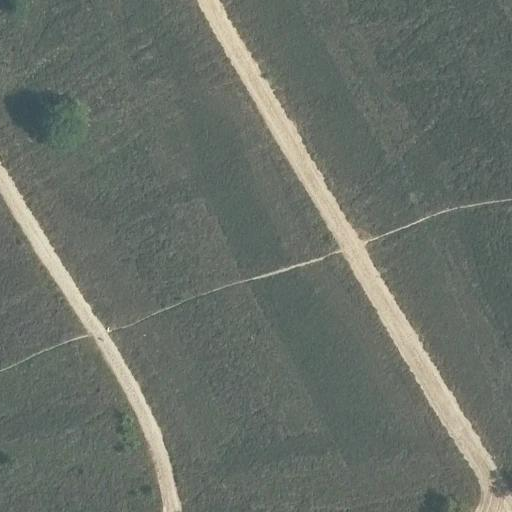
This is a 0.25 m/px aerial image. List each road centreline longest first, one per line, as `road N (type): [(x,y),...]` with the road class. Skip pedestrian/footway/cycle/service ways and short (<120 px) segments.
road 1 (track): [(0,174),(140,411),(166,511)]
road 2 (track): [(352,248),(510,511)]
road 3 (track): [(203,0),(352,248)]
